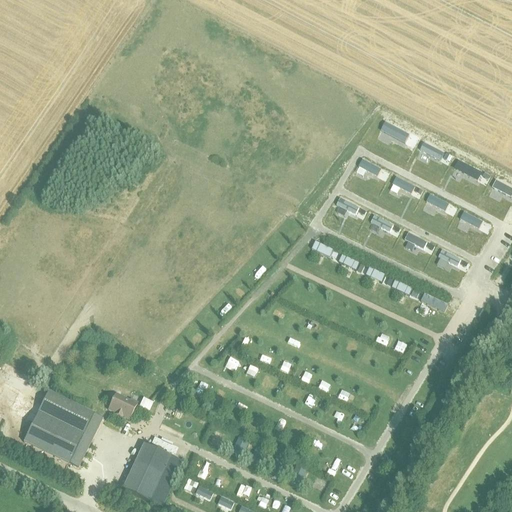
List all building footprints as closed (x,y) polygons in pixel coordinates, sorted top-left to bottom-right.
[(48,390),(37,414),(23,443),(77,469),(89,446),(80,442),(94,413),(48,390)] [(114,397),(108,411),(115,414),(114,416),(121,420),(122,418),(129,421),(137,406),(130,403),(129,404),(114,397)] [(218,429),(214,438),(224,443),(228,433),(218,429)] [(153,439),(150,446),(173,457),(177,450),(153,439)] [(183,464),(144,445),(122,491),(161,509),(183,464)] [(328,490),(330,483),(317,478),(314,485),(328,490)] [(339,496),(344,484),(338,482),(336,487),(333,485),(330,492),(339,496)] [(192,483),(189,488),(201,493),(203,488),(192,483)]
